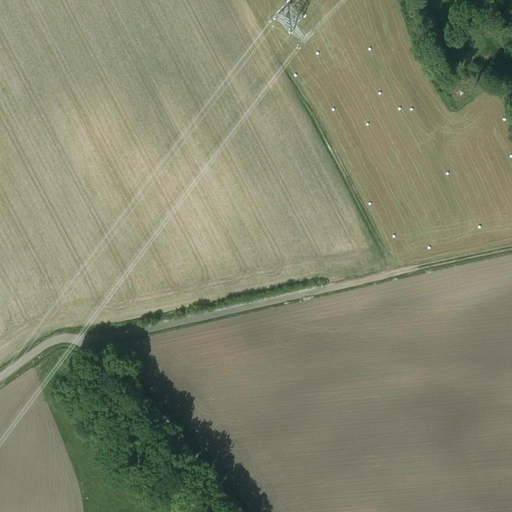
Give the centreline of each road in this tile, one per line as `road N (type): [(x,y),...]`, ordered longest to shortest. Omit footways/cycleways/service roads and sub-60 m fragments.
road 1 (track): [(84,345),(511,247)]
road 2 (unclassified): [(229,511),(158,418),(74,339),(52,342),(0,378)]
